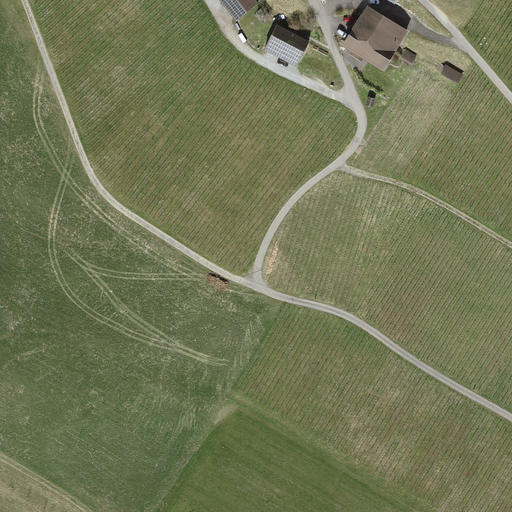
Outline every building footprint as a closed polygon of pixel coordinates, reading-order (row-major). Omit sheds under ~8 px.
[(256,5),(252,0),(221,0),(237,20),(256,5)] [(388,24),(387,25),(368,14),(347,47),(384,69),(406,34),(388,24)] [(279,26),(267,50),(297,65),(309,42),(279,26)] [(418,57),(407,50),(402,57),(413,64),(418,57)] [(446,64),(441,73),(458,84),(464,75),(446,64)]
